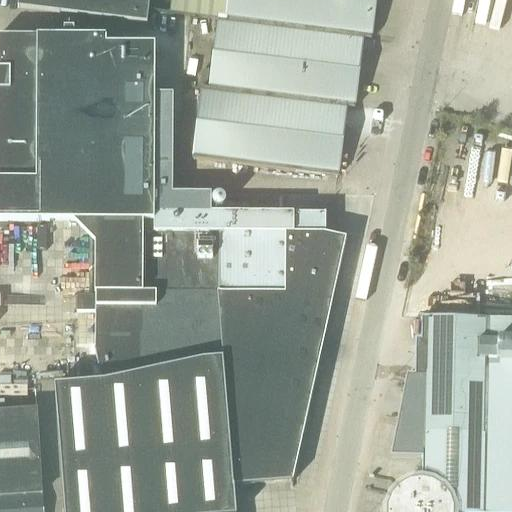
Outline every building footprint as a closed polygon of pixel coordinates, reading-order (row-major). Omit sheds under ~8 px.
[(147,24),(150,0),(19,0),(18,8),(147,24)] [(172,0),(171,13),(187,16),(218,20),(218,21),(372,39),(377,0),(172,0)] [(218,21),(210,89),(348,108),(355,109),(356,106),(357,106),(365,40),(364,40),(364,39),(372,40),(372,39),(218,21)] [(0,221),(72,222),(73,222),(154,222),(154,214),(179,214),(211,214),(211,196),(173,196),(173,97),(155,97),(155,46),(107,46),(107,38),(75,38),(65,38),(38,38),(0,37),(0,221)] [(210,89),(202,88),(202,91),(201,91),(193,158),(193,160),(339,177),(339,175),(340,175),(348,110),(348,108),(210,89)] [(104,380),(56,384),(64,511),(235,511),(234,487),(293,483),(347,240),(326,235),(326,215),(324,215),(211,214),(179,214),(154,214),(154,222),(73,222),(72,222),(96,245),(97,349),(103,374),(104,380)] [(388,509),(387,511),(511,511),(511,321),(422,320),(422,342),(416,342),(416,378),(407,377),(391,459),(423,460),(422,481),(410,483),(400,489),(392,498),(388,509)] [(0,342),(8,343),(8,331),(0,331),(0,342)] [(0,412),(0,496),(42,492),(38,410),(0,412)] [(44,511),(44,492),(42,492),(0,496),(0,511),(44,511)]
